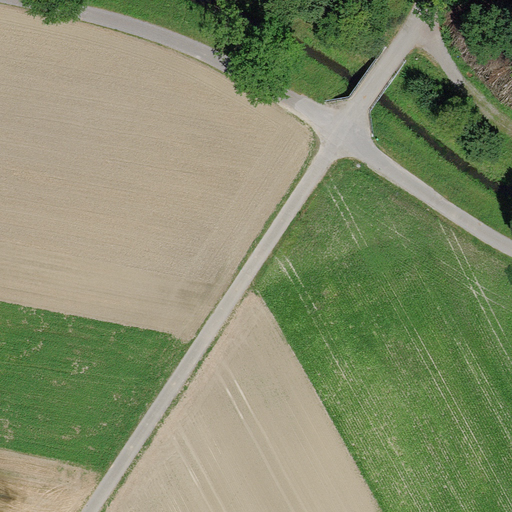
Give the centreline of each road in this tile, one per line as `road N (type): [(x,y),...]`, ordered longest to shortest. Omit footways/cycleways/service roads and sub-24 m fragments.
road 1 (track): [(23,0),(175,40),(339,133),(426,0)]
road 2 (track): [(86,511),(339,133)]
road 3 (track): [(511,247),(339,133)]
